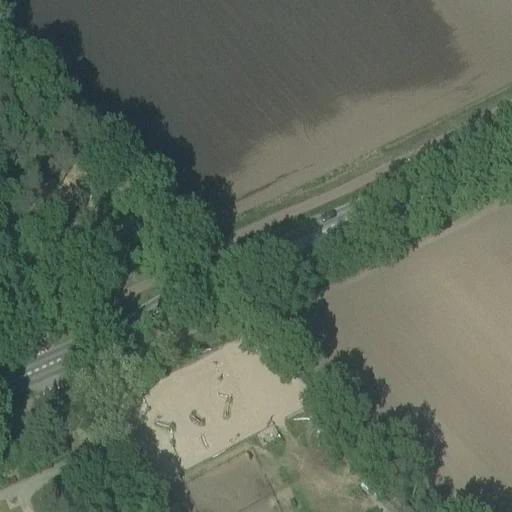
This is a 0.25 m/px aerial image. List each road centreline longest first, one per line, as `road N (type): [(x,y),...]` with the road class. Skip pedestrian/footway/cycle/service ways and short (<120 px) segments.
road 1 (secondary): [(356,217),(239,256),(162,312)]
road 2 (secondary): [(162,312),(308,257),(356,217)]
road 3 (secondary): [(356,217),(511,137)]
road 4 (unclassified): [(119,511),(47,364)]
road 5 (secondary): [(47,364),(162,312)]
